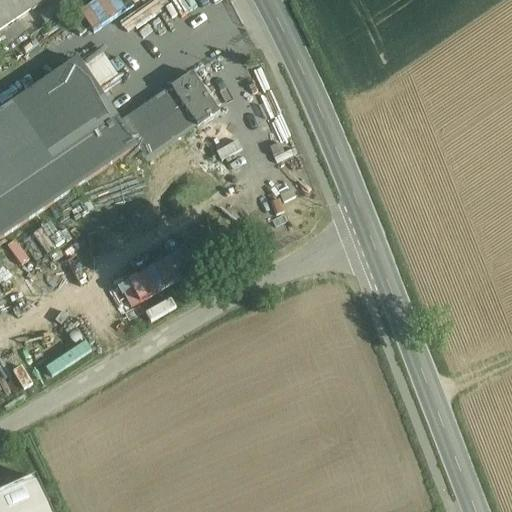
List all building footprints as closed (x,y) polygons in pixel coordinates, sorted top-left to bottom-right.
[(0,0),(0,31),(45,0),(0,0)] [(89,32),(131,8),(126,0),(97,0),(77,11),(89,32)] [(0,241),(136,149),(78,63),(0,115),(0,241)] [(218,115),(192,76),(171,91),(194,125),(197,130),(218,115)] [(174,95),(127,126),(148,157),(194,125),(174,95)] [(44,252),(62,243),(52,223),(34,232),(44,252)] [(125,281),(138,304),(188,277),(176,254),(125,281)] [(129,308),(136,303),(125,285),(118,290),(129,308)] [(149,323),(175,312),(171,301),(145,313),(149,323)] [(80,334),(36,354),(47,377),(91,357),(80,334)] [(50,511),(36,480),(0,496),(0,511),(50,511)]
